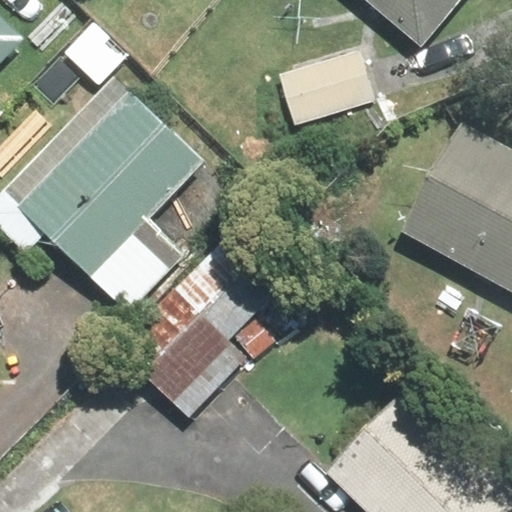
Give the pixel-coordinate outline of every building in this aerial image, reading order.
[(0,0),(0,90),(45,46),(0,0)] [(375,0),(436,52),(480,0),(375,0)] [(146,54),(109,20),(76,56),(112,91),(146,54)] [(379,54),(296,78),(311,131),(394,108),(379,54)] [(138,70),(0,200),(0,210),(115,330),(187,261),(158,231),(228,165),(138,70)] [(511,130),(473,107),(404,223),(511,286),(511,130)] [(265,207),(137,352),(205,412),(334,268),(265,207)] [(511,511),(511,464),(424,378),(334,468),(378,511),(511,511)]
